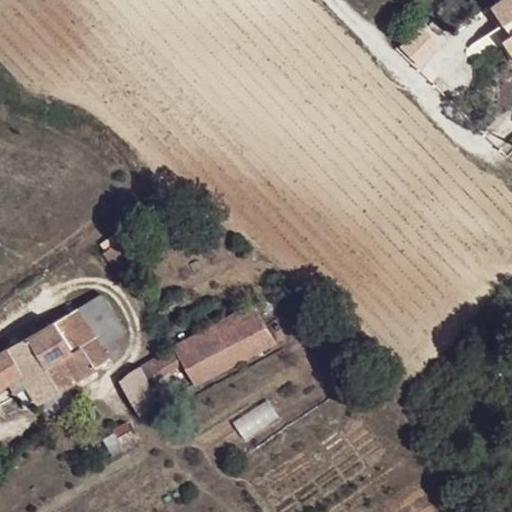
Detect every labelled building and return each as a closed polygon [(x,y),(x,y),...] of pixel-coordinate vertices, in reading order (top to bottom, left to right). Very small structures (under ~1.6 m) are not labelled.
[(511,0),(505,0),(493,8),(505,26),(511,22),(511,37),(511,38),(504,42),(511,54),(511,0)] [(117,269),(129,260),(126,255),(129,252),(120,241),(105,253),(117,269)] [(126,334),(103,294),(30,335),(52,374),(29,387),(39,403),(98,370),(97,367),(121,354),(113,341),(126,334)] [(183,366),(195,385),(274,342),(253,305),(139,366),(149,383),(183,366)] [(52,374),(30,335),(0,352),(0,391),(9,386),(14,395),(29,387),(52,374)] [(155,394),(149,383),(139,366),(127,373),(120,382),(133,406),(155,394)] [(126,422),(111,430),(113,434),(106,438),(112,449),(119,444),(123,451),(137,444),(126,422)]
